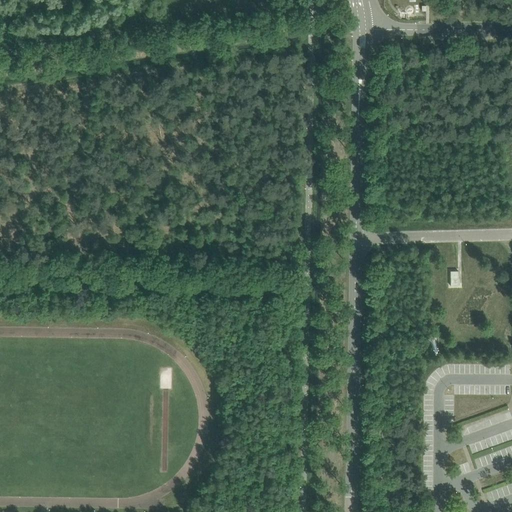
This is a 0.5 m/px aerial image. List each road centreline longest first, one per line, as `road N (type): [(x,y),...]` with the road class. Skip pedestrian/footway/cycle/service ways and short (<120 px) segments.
road 1 (unclassified): [(351,511),(360,29)]
road 2 (unclassified): [(511,30),(360,29)]
